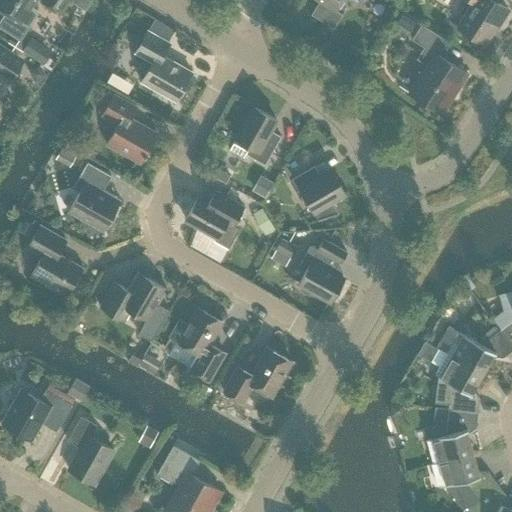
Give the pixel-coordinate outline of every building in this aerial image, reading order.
[(32,5),(35,0),(0,0),(0,8),(5,12),(0,20),(0,27),(20,40),(39,11),(32,5)] [(44,0),(43,2),(60,13),(62,10),(67,14),(74,4),(69,0),(68,0),(70,0),(82,7),(86,0),(44,0)] [(318,0),(319,0),(311,13),(333,28),(342,14),(336,9),(341,0),(355,0),(357,1),(356,0),(318,0)] [(468,0),(473,3),(458,27),(484,44),(498,21),(500,23),(508,10),(493,0),(468,0)] [(397,27),(413,36),(420,22),(404,13),(397,27)] [(448,40),(422,24),(412,39),(424,47),(417,58),(426,64),(408,92),(440,112),(443,107),(445,109),(468,73),(439,54),(448,40)] [(175,101),(192,71),(163,55),(170,42),(148,30),(135,53),(152,62),(141,82),(175,101)] [(52,51),(30,37),(22,50),(43,64),(52,51)] [(0,72),(6,77),(18,57),(0,45),(0,72)] [(44,75),(39,66),(33,69),(32,73),(35,79),(44,75)] [(108,81),(117,87),(121,79),(112,74),(108,81)] [(140,162),(157,133),(130,117),(136,107),(114,94),(102,114),(118,123),(106,143),(140,162)] [(235,138),(229,149),(243,157),(245,153),(265,165),(281,136),(270,130),(276,119),(253,106),(235,138)] [(78,152),(63,143),(54,159),(69,167),(78,152)] [(102,231),(120,199),(103,189),(111,175),(87,162),(72,187),(79,191),(68,212),(102,231)] [(332,170),(321,176),(315,166),(289,181),(296,192),(300,189),(318,220),(338,213),(331,201),(345,193),(332,170)] [(274,183),(261,176),(252,191),(265,199),(274,183)] [(233,226),(244,207),(215,191),(209,202),(198,196),(185,219),(216,236),(214,240),(228,248),(238,230),(233,226)] [(252,213),(257,224),(265,234),(274,229),(261,208),(252,213)] [(65,296),(82,267),(58,254),(66,240),(40,225),(28,247),(42,255),(31,275),(47,284),(46,285),(65,296)] [(331,301),(344,278),(333,272),(339,262),(341,263),(347,252),(323,238),(317,249),(310,245),(299,265),(307,269),(299,283),(331,301)] [(277,250),(291,258),(297,247),(283,239),(277,250)] [(113,282),(100,305),(126,321),(132,310),(147,319),(139,333),(151,340),(168,310),(158,304),(167,289),(137,272),(127,290),(113,282)] [(511,319),(500,329),(511,344),(511,289),(511,290),(511,292),(511,319)] [(175,339),(167,352),(192,366),(190,370),(209,380),(225,353),(209,343),(222,321),(198,307),(188,324),(179,318),(169,336),(175,339)] [(446,352),(482,372),(492,355),(503,357),(511,349),(511,344),(500,329),(481,343),(458,331),(446,352)] [(272,395),(292,361),(267,347),(251,374),(238,366),(223,391),(242,402),(252,384),(272,395)] [(448,409),(478,412),(480,398),(473,389),(482,372),(446,352),(434,373),(451,383),(448,409)] [(90,386),(75,378),(66,393),(82,401),(90,386)] [(56,431),(72,404),(46,389),(40,399),(20,388),(1,422),(33,440),(42,423),(56,431)] [(432,463),(472,452),(467,433),(476,427),(478,412),(448,409),(445,434),(426,439),(432,463)] [(94,484),(113,449),(89,435),(96,424),(81,416),(67,440),(81,448),(69,469),(94,484)] [(209,511),(221,491),(192,474),(200,460),(173,444),(156,474),(172,483),(173,481),(180,484),(164,511),(209,511)] [(478,499),(497,484),(488,472),(478,471),(472,452),(432,463),(439,487),(464,480),(478,499)] [(467,507),(470,511),(511,511),(511,510),(504,506),(506,495),(497,484),(478,499),(467,507)]
